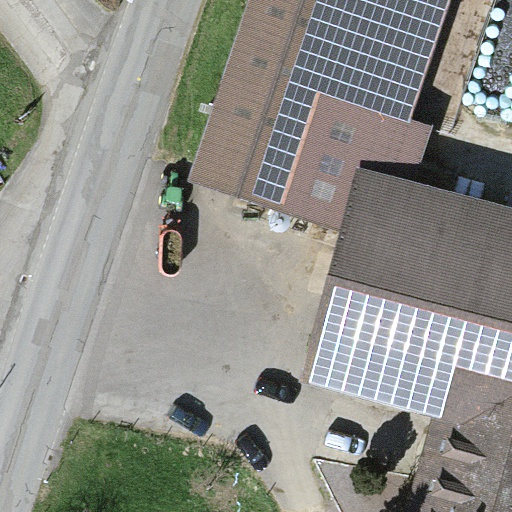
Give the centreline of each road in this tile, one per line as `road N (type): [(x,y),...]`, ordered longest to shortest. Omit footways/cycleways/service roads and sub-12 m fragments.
road 1 (primary): [(164,0),(0,492)]
road 2 (unknown): [(113,148),(199,139),(297,156),(417,161)]
